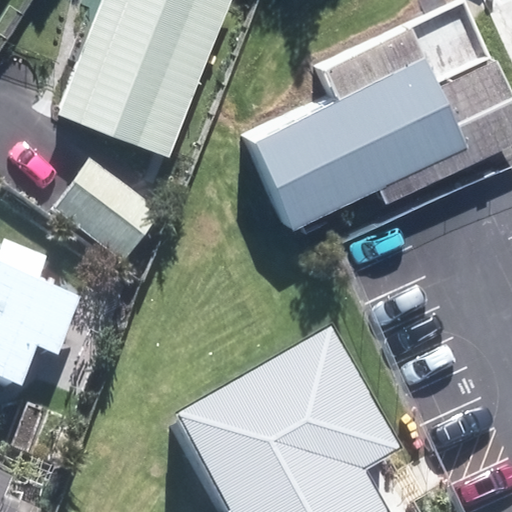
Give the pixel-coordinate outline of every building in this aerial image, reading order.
[(95,0),(53,108),(174,155),(234,0),(95,0)] [(440,50),(234,141),(276,234),(482,144),(440,50)] [(88,158),(48,218),(135,275),(174,215),(88,158)] [(2,241),(0,246),(0,389),(20,398),(36,356),(58,365),(84,300),(40,283),(49,260),(2,241)] [(0,511),(22,511),(33,486),(0,473),(0,511)]
